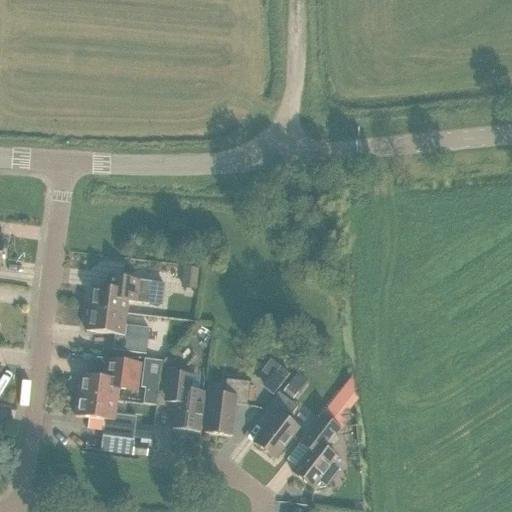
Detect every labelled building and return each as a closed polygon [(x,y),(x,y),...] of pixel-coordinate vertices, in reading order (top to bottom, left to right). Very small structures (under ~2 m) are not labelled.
[(180,290),(195,291),(197,269),(182,268),(180,290)] [(91,288),(88,310),(126,315),(127,303),(148,306),(151,283),(107,278),(106,290),(91,288)] [(124,327),(126,315),(88,310),(86,332),(114,336),(112,351),(145,355),(149,330),(124,327)] [(169,356),(162,363),(175,365),(176,356),(169,356)] [(104,380),(80,377),(77,398),(117,403),(118,391),(136,393),(140,365),(106,361),(104,380)] [(160,378),(160,363),(147,363),(146,378),(160,378)] [(167,374),(164,403),(176,404),(173,431),(199,434),(204,394),(189,392),(191,377),(167,374)] [(302,387),(292,379),(282,392),(292,400),(302,387)] [(311,449),(292,474),(312,491),(316,486),(320,489),(324,488),(336,474),(335,469),(331,466),(337,459),(326,450),(340,431),(339,430),(346,421),(337,415),(354,394),(352,380),(351,379),(321,417),(302,442),(311,449)] [(235,406),(247,407),(250,383),(226,381),(224,397),(210,395),(205,435),(231,438),(235,406)] [(297,408),(278,393),(263,412),(273,420),(253,445),(274,461),(299,429),(287,421),(297,408)] [(115,416),(117,403),(77,398),(75,418),(104,422),(102,438),(133,442),(136,419),(115,416)] [(147,445),(132,443),(133,442),(102,439),(100,452),(131,456),(132,455),(145,456),(147,445)]
